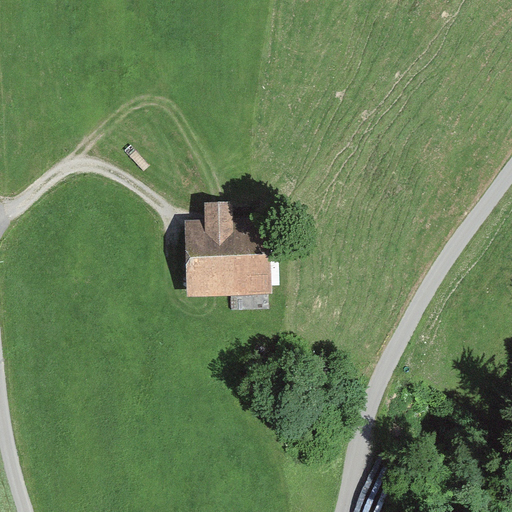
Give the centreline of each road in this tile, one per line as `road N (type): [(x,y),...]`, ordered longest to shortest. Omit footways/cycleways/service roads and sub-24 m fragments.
road 1 (unclassified): [(511,171),(443,264),(384,369),(344,511)]
road 2 (unclassified): [(25,511),(0,391)]
